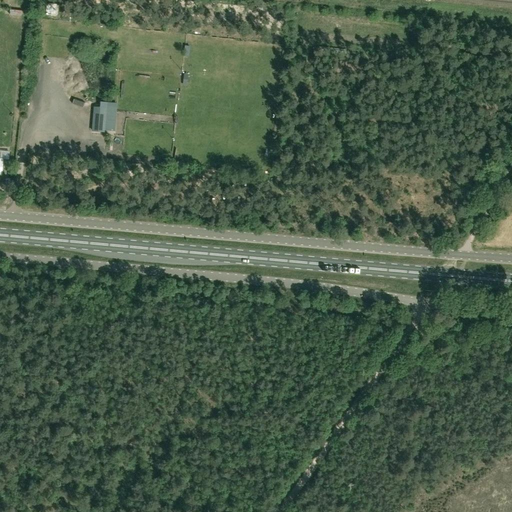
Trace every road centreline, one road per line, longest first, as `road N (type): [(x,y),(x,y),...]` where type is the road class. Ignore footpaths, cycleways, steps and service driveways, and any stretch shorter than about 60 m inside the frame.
road 1 (primary): [(511,282),(0,235)]
road 2 (unclassified): [(511,261),(0,215)]
road 3 (unclassified): [(428,302),(0,257)]
road 4 (track): [(278,511),(428,302)]
